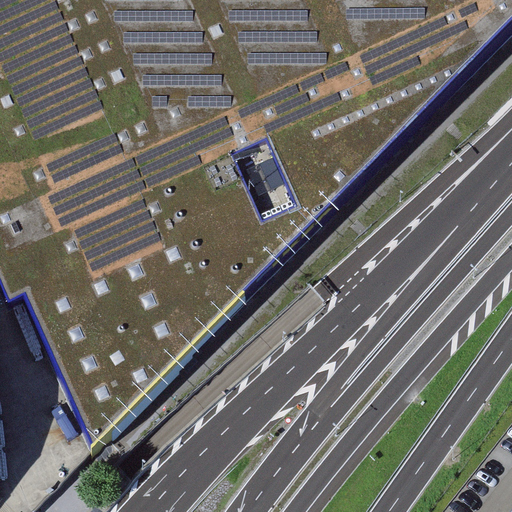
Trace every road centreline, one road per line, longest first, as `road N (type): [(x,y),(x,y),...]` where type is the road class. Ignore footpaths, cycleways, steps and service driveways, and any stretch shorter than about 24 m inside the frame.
road 1 (motorway): [(507,171),(148,511)]
road 2 (motorway): [(507,171),(342,378),(287,461)]
road 3 (motorway): [(511,214),(287,461)]
road 4 (motorway): [(299,511),(511,261)]
road 5 (motorway): [(389,511),(511,339)]
